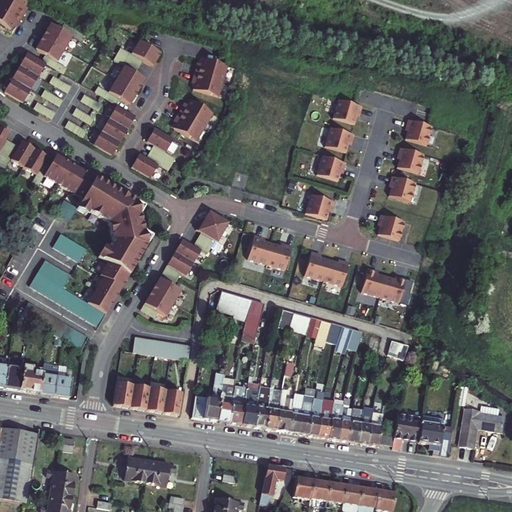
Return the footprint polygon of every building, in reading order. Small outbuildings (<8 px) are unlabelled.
[(21,0),(0,0),(0,25),(11,32),(14,27),(16,24),(19,26),(26,13),(23,12),(25,8),(28,4),(21,0)] [(64,25),(60,32),(72,39),(82,45),(86,38),(64,25)] [(40,48),(37,53),(45,58),(57,65),(72,39),(60,32),(52,27),(49,32),(47,31),(38,47),(40,48)] [(136,42),(129,55),(141,62),(149,67),(152,62),(153,63),(158,55),(136,42)] [(121,68),(133,75),(141,62),(129,55),(118,49),(111,62),(121,68)] [(498,55),(503,57),(504,53),(496,51),(496,53),(493,62),(496,63),(498,55)] [(27,56),(4,94),(23,106),(46,67),(41,64),(27,56)] [(57,65),(45,58),(41,64),(46,67),(63,77),(67,71),(57,65)] [(218,100),(227,68),(202,61),(200,66),(199,70),(196,69),(192,83),(195,83),(194,87),(192,92),(218,100)] [(121,68),(106,94),(117,101),(126,106),(129,101),(130,102),(140,86),(138,85),(141,80),(133,75),(121,68)] [(48,85),(66,95),(70,88),(52,78),(48,85)] [(91,94),(114,107),(117,101),(106,94),(95,87),(91,94)] [(40,99),(58,109),(62,102),(45,92),(40,99)] [(78,103),(96,113),(100,106),(82,96),(78,103)] [(338,101),(333,119),(354,126),(357,117),(358,115),(360,115),(362,108),(338,101)] [(182,109),(178,115),(174,121),(177,123),(175,126),(172,130),(194,144),(212,117),(189,103),(186,107),(184,111),(182,109)] [(37,105),(33,112),(50,122),(54,115),(37,105)] [(114,107),(90,146),(109,157),(132,118),(114,107)] [(70,117),(88,127),(92,120),(74,110),(70,117)] [(432,128),(408,121),(406,129),(408,129),(407,132),(405,141),(426,147),(432,128)] [(67,122),(63,129),(80,139),(84,133),(67,122)] [(346,154),(348,146),(349,143),(352,144),(354,136),(330,129),(325,148),(346,154)] [(9,136),(0,130),(0,151),(6,142),(9,136)] [(153,130),(145,143),(152,147),(164,155),(172,142),(153,130)] [(0,151),(0,168),(5,171),(11,162),(18,149),(6,142),(0,151)] [(18,149),(11,162),(23,170),(36,177),(44,164),(47,159),(21,144),(18,149)] [(152,147),(144,160),(156,167),(166,174),(174,161),(164,155),(152,147)] [(423,158),(399,151),(397,158),(400,159),(399,162),(396,170),(418,176),(423,158)] [(137,156),(129,169),(148,180),(156,167),(144,160),(137,156)] [(98,329),(106,317),(152,239),(143,234),(139,218),(144,209),(56,157),(50,168),(43,179),(82,202),(77,211),(76,211),(86,217),(88,214),(107,225),(112,242),(107,251),(103,249),(98,259),(107,265),(99,278),(102,280),(87,306),(75,298),(62,291),(70,278),(44,263),(29,289),(35,292),(97,329),(98,329)] [(321,159),(316,178),(337,184),(340,176),(341,173),(343,174),(345,166),(321,159)] [(36,177),(30,186),(37,190),(43,179),(50,168),(44,164),(36,177)] [(415,186),(391,179),(389,187),(391,188),(391,190),(388,199),(410,205),(415,186)] [(310,197),(305,216),(326,223),(328,214),(329,211),(332,212),(334,204),(310,197)] [(64,203),(56,216),(69,224),(76,211),(77,211),(64,203)] [(200,226),(196,232),(200,235),(215,244),(217,245),(228,226),(209,214),(204,222),(201,227),(200,226)] [(379,229),(377,237),(398,244),(404,225),(380,218),(378,225),(380,226),(379,229)] [(200,235),(197,242),(211,250),(215,244),(200,235)] [(52,249),(78,265),(86,252),(60,237),(52,249)] [(266,268),(272,246),(264,244),(261,243),(261,240),(254,238),(247,262),(266,268)] [(182,242),(174,255),(193,266),(200,253),(193,249),(182,242)] [(197,242),(193,249),(200,253),(207,257),(211,250),(197,242)] [(280,248),(272,246),(266,268),(284,273),(291,249),(284,247),(283,249),(280,248)] [(174,255),(167,267),(181,276),(185,278),(193,266),(174,255)] [(322,284),(329,263),(320,260),(318,259),(318,257),(311,255),(304,279),(322,284)] [(337,265),(329,263),(322,284),(341,289),(348,266),(341,263),(340,266),(337,265)] [(167,267),(163,274),(177,282),(181,276),(167,267)] [(379,301),(385,279),(377,277),(374,276),(375,273),(367,271),(361,295),(379,301)] [(159,281),(161,281),(173,289),(177,282),(163,274),(159,281)] [(394,281),(385,279),(379,301),(398,306),(405,282),(397,280),(396,282),(394,281)] [(156,286),(151,293),(173,306),(181,293),(173,289),(161,281),(157,286),(156,286)] [(173,306),(151,293),(147,301),(148,302),(145,307),(158,315),(165,319),(173,306)] [(234,317),(239,298),(221,293),(216,312),(234,317)] [(252,302),(239,298),(234,317),(233,320),(245,324),(252,302)] [(245,324),(243,333),(254,340),(264,306),(252,302),(245,324)] [(20,318),(80,353),(88,340),(28,305),(22,315),(20,318)] [(145,307),(144,306),(140,313),(154,322),(158,315),(145,307)] [(289,331),(294,314),(283,311),(278,328),(289,331)] [(313,320),(294,314),(289,331),(308,337),(313,320)] [(317,340),(321,323),(314,320),(309,337),(317,340)] [(332,326),(322,323),(315,347),(326,350),(327,346),(332,326)] [(337,349),(343,329),(332,326),(327,346),(337,349)] [(354,333),(343,329),(337,349),(348,352),(354,333)] [(243,333),(241,344),(253,347),(254,340),(243,333)] [(363,335),(354,333),(348,352),(358,355),(363,335)] [(134,340),(132,355),(138,356),(146,357),(148,342),(134,340)] [(148,342),(146,357),(154,359),(160,360),(162,344),(148,342)] [(162,344),(160,360),(171,361),(173,362),(176,347),(162,344)] [(403,363),(410,349),(393,345),(389,359),(403,363)] [(176,347),(173,362),(187,364),(189,364),(191,349),(176,347)] [(9,359),(8,365),(4,391),(20,393),(23,372),(24,367),(25,361),(9,359)] [(0,390),(4,391),(8,365),(1,364),(2,360),(0,360),(0,390)] [(44,371),(43,376),(40,397),(54,399),(57,378),(59,368),(45,366),(44,371)] [(23,372),(20,393),(40,397),(43,376),(44,371),(24,367),(23,372)] [(57,378),(54,399),(69,401),(72,380),(65,379),(67,370),(59,368),(57,378)] [(193,420),(217,424),(223,382),(224,377),(215,376),(212,397),(210,402),(206,401),(207,399),(196,397),(193,420)] [(276,434),(288,436),(293,404),(285,403),(287,386),(291,387),(292,377),(284,376),(283,386),(276,434)] [(242,428),(254,430),(260,395),(252,394),(254,380),(249,379),(248,386),(242,428)] [(217,424),(229,426),(235,389),(226,388),(227,382),(223,382),(217,424)] [(276,434),(283,386),(275,384),(272,385),(271,396),(265,432),(276,434)] [(116,385),(112,408),(129,410),(133,388),(116,385)] [(242,428),(248,386),(244,386),(243,390),(235,389),(229,426),(242,428)] [(133,388),(129,410),(146,413),(149,390),(133,388)] [(149,390),(146,413),(162,415),(166,393),(149,390)] [(166,393),(162,415),(180,418),(184,395),(166,393)] [(265,432),(271,396),(260,395),(254,430),(265,432)] [(298,437),(308,439),(314,400),(304,398),(304,402),(298,437)] [(314,400),(308,439),(318,440),(323,408),(318,407),(319,401),(314,400)] [(298,437),(304,402),(294,401),(293,404),(288,436),(298,437)] [(329,442),(334,410),(335,405),(324,403),(323,408),(318,440),(329,442)] [(329,442),(339,444),(343,418),(343,412),(334,410),(329,442)] [(343,412),(343,418),(353,419),(354,413),(354,412),(344,410),(343,412)] [(483,415),(467,413),(461,450),(477,453),(480,433),(505,437),(508,421),(500,420),(501,413),(484,410),(483,415)] [(364,415),(363,418),(359,447),(368,448),(373,416),(374,413),(365,411),(364,413),(364,415)] [(354,412),(353,419),(349,445),(359,447),(363,418),(364,415),(364,413),(354,412)] [(420,446),(424,419),(399,415),(396,436),(394,450),(393,453),(401,454),(403,444),(420,446)] [(373,416),(372,423),(368,448),(378,450),(379,448),(381,435),(384,418),(373,416)] [(343,418),(339,444),(349,445),(353,419),(343,418)] [(434,459),(449,461),(454,432),(439,429),(440,422),(424,419),(420,446),(431,448),(430,453),(435,454),(434,459)] [(39,435),(0,428),(0,500),(28,505),(39,435)] [(386,449),(394,450),(396,436),(389,434),(388,436),(386,449)] [(388,436),(381,435),(379,448),(386,449),(388,436)] [(61,436),(60,444),(73,446),(74,439),(61,436)] [(73,446),(60,444),(59,451),(72,453),(73,446)] [(145,485),(148,463),(120,459),(120,465),(126,466),(123,481),(145,485)] [(148,463),(145,485),(164,488),(167,473),(174,474),(175,467),(148,463)] [(286,469),(268,466),(261,507),(268,508),(274,498),(277,480),(284,482),(286,469)] [(50,495),(70,498),(74,477),(46,472),(45,479),(53,481),(50,495)] [(237,477),(224,475),(223,482),(236,484),(237,477)] [(313,481),(297,479),(294,501),(310,504),(310,500),(313,481)] [(310,500),(328,503),(331,484),(313,481),(310,500)] [(331,484),(328,503),(344,505),(347,486),(331,484)] [(344,505),(360,508),(363,489),(347,486),(344,505)] [(360,508),(377,510),(380,491),(363,489),(360,508)] [(377,510),(376,511),(393,511),(396,494),(380,491),(377,510)] [(67,511),(70,498),(50,495),(47,510),(40,509),(39,511),(67,511)] [(169,511),(182,511),(183,509),(185,499),(172,497),(169,511)] [(217,500),(214,511),(236,511),(237,509),(243,510),(244,504),(217,500)] [(310,500),(309,509),(326,511),(328,503),(310,500)] [(112,504),(99,502),(98,509),(111,511),(112,504)]
